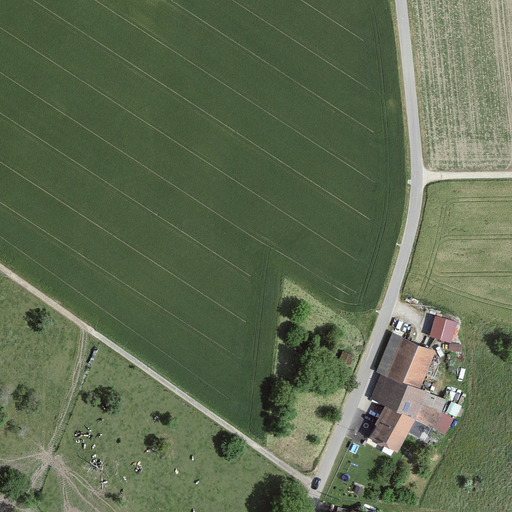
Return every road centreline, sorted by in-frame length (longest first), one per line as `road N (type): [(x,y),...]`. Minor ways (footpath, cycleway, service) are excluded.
road 1 (tertiary): [(308,511),(412,226),(416,176),(400,0)]
road 2 (track): [(318,490),(0,266)]
